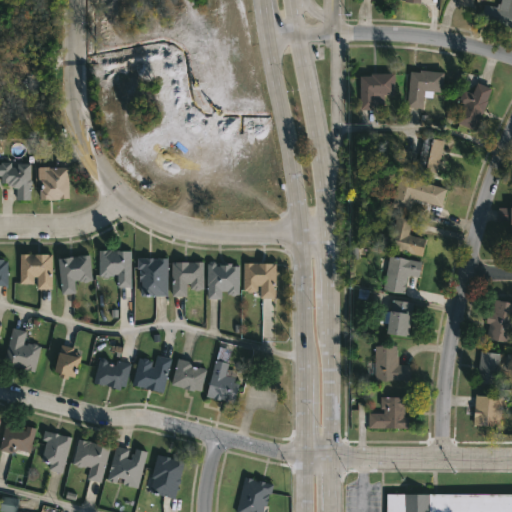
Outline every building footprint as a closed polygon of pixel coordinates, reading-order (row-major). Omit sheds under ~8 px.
[(511,0),(511,27),(481,21),(485,4),(509,11),(510,0),(511,0)] [(446,72),(443,93),(435,92),(434,97),(425,96),(424,109),(407,107),(411,71),(421,72),(421,69),(446,72)] [(366,109),(361,109),(361,75),(372,76),(372,72),(396,73),(396,94),(385,94),(384,106),(376,106),(376,109),(366,109)] [(494,89),(488,103),(489,103),(484,116),(481,115),(475,131),(455,123),(464,103),(458,101),(463,89),(473,93),(478,82),(494,89)] [(444,151),(437,176),(401,167),(406,149),(416,152),(421,134),(447,141),(444,151)] [(12,162),(12,167),(18,167),(18,163),(34,165),(33,195),(30,195),(29,202),(16,201),(17,188),(8,185),(8,183),(2,183),(2,176),(0,176),(0,164),(1,164),(1,162),(12,162)] [(50,166),(50,167),(68,167),(69,198),(60,198),(60,200),(41,199),(42,181),(38,181),(38,166),(50,166)] [(448,189),(443,207),(414,199),(411,211),(393,206),(401,175),(448,189)] [(511,207),(511,222),(499,222),(499,207),(511,207)] [(427,240),(422,257),(388,247),(397,215),(413,220),(409,234),(427,240)] [(112,249),(132,251),(131,287),(117,287),(117,276),(105,278),(100,276),(100,250),(112,249)] [(52,254),(52,289),(37,289),(38,276),(34,276),(34,283),(20,283),(21,254),(52,254)] [(90,254),(92,281),(80,282),(79,280),(75,280),(76,293),(62,294),(59,258),(90,254)] [(423,262),(420,278),(408,276),(404,295),(383,290),(391,255),(423,262)] [(154,257),(154,259),(168,258),(168,296),(142,296),(142,281),(140,281),(141,269),(138,269),(138,258),(154,257)] [(0,259),(4,259),(4,261),(8,261),(8,286),(0,285),(0,259)] [(204,262),(204,289),(196,291),(191,289),(191,283),(187,283),(187,296),(172,296),(172,261),(204,262)] [(216,266),(220,266),(220,264),(228,264),(228,263),(233,263),(233,266),(240,266),(240,294),(231,295),(231,294),(228,294),(228,291),(222,291),(222,299),(207,299),(208,264),(211,262),(214,262),(217,264),(216,266)] [(277,263),(276,298),(261,298),(261,286),(258,286),(258,291),(247,292),(247,290),(244,290),(245,263),(277,263)] [(415,305),(409,337),(389,333),(390,324),(377,322),(379,309),(391,311),(393,299),(415,303),(415,305)] [(511,343),(487,338),(490,323),(488,322),(490,313),(493,314),(496,299),(511,302),(511,343)] [(23,345),(27,346),(28,343),(32,344),(33,342),(41,346),(34,371),(4,363),(13,327),(27,331),(23,345)] [(80,370),(76,377),(70,376),(70,379),(61,377),(62,373),(56,371),(62,344),(74,348),(72,355),(81,357),(78,369),(80,370)] [(397,346),(397,356),(399,356),(399,365),(410,365),(410,381),(376,380),(376,375),(367,375),(367,362),(375,363),(376,346),(397,346)] [(232,350),(228,369),(238,372),(235,383),(240,384),(235,403),(222,399),(221,401),(206,396),(220,347),(232,350)] [(504,368),(503,381),(497,381),(497,384),(478,382),(482,351),(501,353),(499,368),(504,368)] [(172,359),(163,393),(132,385),(139,358),(144,357),(153,361),(151,367),(154,368),(157,355),(172,359)] [(108,363),(115,364),(116,365),(117,360),(131,364),(125,387),(121,386),(120,389),(94,382),(100,359),(103,357),(106,358),(108,363)] [(198,368),(199,366),(207,369),(201,391),(195,389),(194,391),(172,384),(179,358),(193,362),(192,366),(198,368)] [(503,397),(500,427),(474,424),(477,395),(503,397)] [(405,409),(405,416),(410,417),(409,428),(369,428),(369,413),(384,414),(384,410),(382,410),(382,397),(410,397),(410,409),(405,409)] [(9,424),(20,427),(20,429),(25,430),(26,426),(36,428),(30,453),(14,449),(13,454),(0,450),(0,445),(5,425),(9,426),(9,424)] [(72,437),(62,474),(48,470),(50,464),(41,461),(46,441),(42,440),(45,430),(72,437)] [(79,439),(110,447),(101,483),(87,479),(90,467),(86,466),(86,468),(83,468),(73,464),(79,439)] [(127,459),(130,460),(132,453),(134,454),(135,449),(148,452),(137,489),(125,486),(125,484),(107,480),(117,446),(130,449),(127,459)] [(158,455),(185,461),(180,480),(181,480),(175,499),(150,492),(153,479),(151,479),(158,455)] [(253,480),(274,485),(272,495),(270,494),(268,504),(266,503),(263,511),(235,511),(245,477),(253,480)] [(511,511),(385,511),(385,494),(511,494),(511,511)] [(16,511),(18,499),(0,497),(0,499),(0,511),(16,511)]
